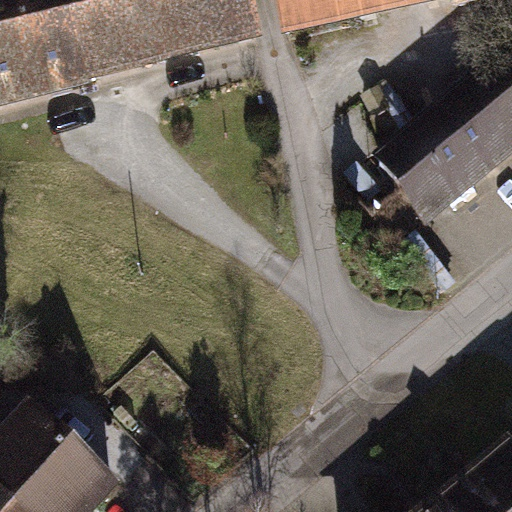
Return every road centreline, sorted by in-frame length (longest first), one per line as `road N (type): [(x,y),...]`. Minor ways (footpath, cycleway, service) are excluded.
road 1 (residential): [(382,391),(325,289),(258,0)]
road 2 (unclassified): [(382,391),(238,511)]
road 3 (unclassified): [(491,309),(382,391)]
